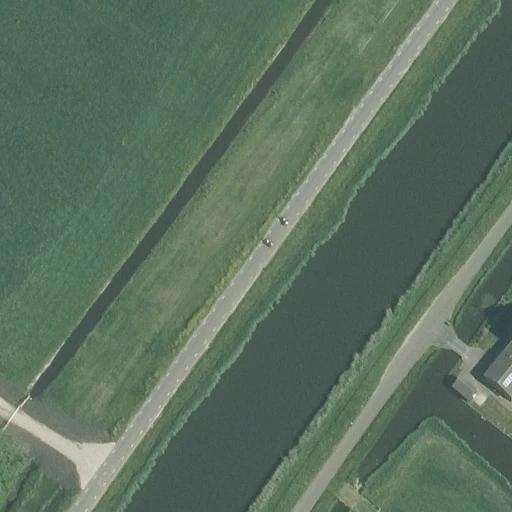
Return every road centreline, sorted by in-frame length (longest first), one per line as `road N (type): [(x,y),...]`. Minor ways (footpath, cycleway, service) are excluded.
road 1 (unclassified): [(83,511),(454,0)]
road 2 (tertiary): [(301,511),(511,219)]
